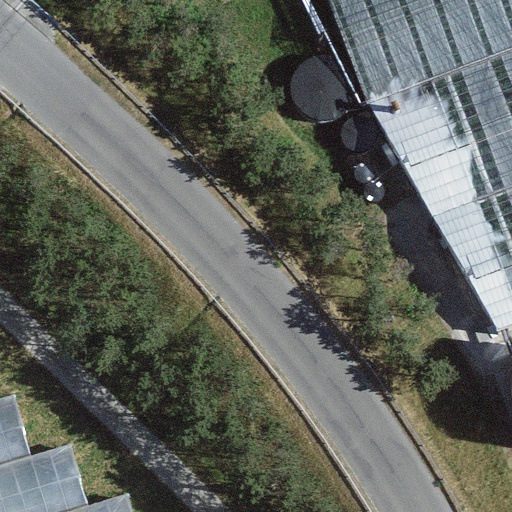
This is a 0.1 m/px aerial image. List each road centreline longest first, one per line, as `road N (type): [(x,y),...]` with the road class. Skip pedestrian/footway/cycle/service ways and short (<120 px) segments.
road 1 (tertiary): [(417,511),(311,352),(246,274),(170,193),(0,40)]
road 2 (track): [(212,511),(0,303)]
